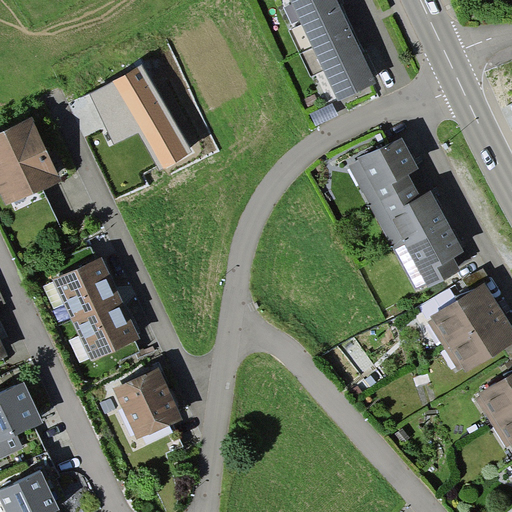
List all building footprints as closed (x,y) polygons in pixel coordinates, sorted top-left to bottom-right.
[(302,24),(313,48),(352,31),(337,0),(290,0),(292,4),(300,19),(302,24)] [(300,19),(292,4),(284,7),(292,23),(300,19)] [(313,48),(302,24),(290,30),(300,54),(313,48)] [(376,83),(352,31),(313,48),(323,70),(338,101),(376,83)] [(323,70),(313,48),(300,54),(311,76),(323,70)] [(192,151),(142,64),(90,94),(115,144),(139,133),(160,169),(163,167),(164,168),(192,151)] [(315,93),(301,100),(305,108),(319,101),(315,93)] [(338,115),(332,103),(310,114),(316,126),(338,115)] [(32,117),(0,131),(0,194),(5,206),(61,182),(32,117)] [(350,165),(377,217),(420,195),(410,175),(420,170),(403,137),(359,159),(359,160),(350,165)] [(377,217),(394,250),(448,221),(431,189),(420,195),(377,217)] [(448,221),(394,250),(417,293),(460,270),(454,258),(465,252),(448,221)] [(64,303),(72,320),(121,297),(102,256),(53,279),(54,281),(64,303)] [(64,303),(54,281),(43,286),(54,308),(64,303)] [(486,283),(430,316),(432,319),(428,321),(445,347),(503,312),(486,283)] [(140,338),(121,297),(72,320),(78,335),(89,358),(91,361),(140,338)] [(511,326),(503,312),(445,347),(459,369),(463,366),(467,372),(505,349),(511,344),(511,326)] [(89,358),(78,335),(69,339),(80,362),(89,358)] [(159,367),(113,388),(137,439),(182,419),(159,367)] [(511,372),(478,394),(480,397),(476,399),(493,425),(511,413),(511,372)] [(44,423),(24,382),(0,393),(0,458),(23,448),(17,435),(44,423)] [(115,408),(111,397),(100,402),(105,413),(115,408)] [(511,413),(493,425),(506,447),(511,444),(511,445),(511,413)] [(53,511),(60,509),(42,471),(0,490),(0,498),(6,511),(53,511)]
